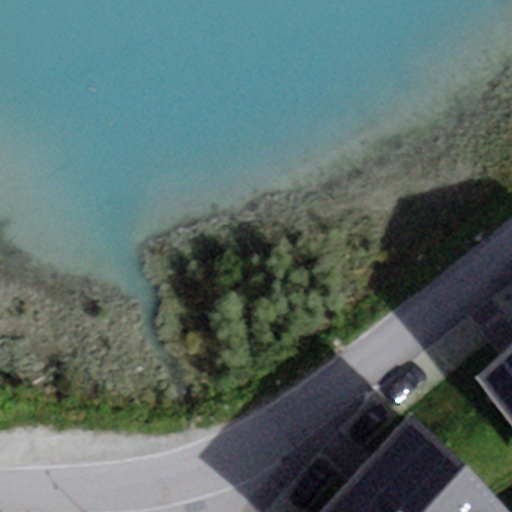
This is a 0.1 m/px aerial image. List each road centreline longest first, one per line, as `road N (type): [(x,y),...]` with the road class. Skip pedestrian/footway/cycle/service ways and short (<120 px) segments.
road 1 (residential): [(177,493),(359,368)]
road 2 (track): [(359,368),(511,258)]
road 3 (residential): [(0,492),(177,493)]
